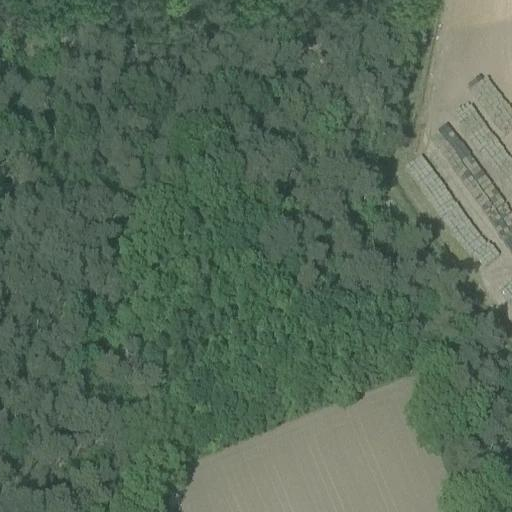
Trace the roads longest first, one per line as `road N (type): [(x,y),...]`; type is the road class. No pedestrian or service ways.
road 1 (unclassified): [(511,375),(311,81),(278,0)]
road 2 (track): [(68,0),(0,240)]
